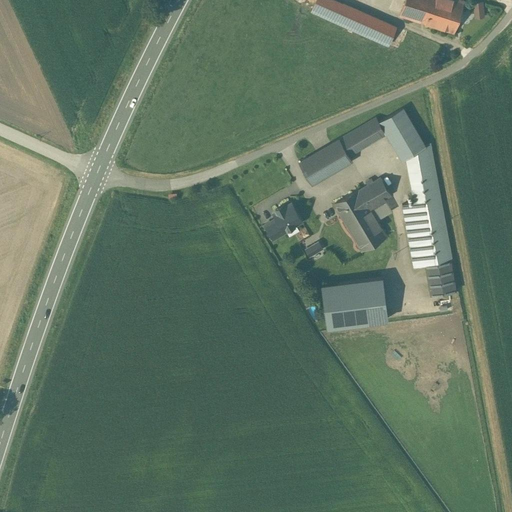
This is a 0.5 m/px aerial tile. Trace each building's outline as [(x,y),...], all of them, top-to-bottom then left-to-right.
[(395,25),(338,0),(314,0),(311,9),(387,43),(395,25)] [(462,0),(403,0),(399,12),(453,30),(463,0),(462,0)] [(481,1),(473,2),(474,12),(482,11),(481,1)] [(402,107),(378,121),(376,117),(339,138),(348,154),(386,131),(401,158),(406,155),(424,145),(402,107)] [(339,138),(299,161),(311,182),(351,159),(348,154),(339,138)] [(424,145),(406,155),(408,165),(407,166),(408,171),(432,167),(430,158),(428,143),(427,143),(424,145)] [(432,167),(408,171),(414,201),(401,203),(405,222),(417,220),(425,260),(448,256),(449,260),(452,259),(433,157),(430,158),(432,167)] [(380,176),(358,188),(369,206),(384,198),(385,197),(386,197),(391,194),(380,176)] [(358,188),(334,202),(361,248),(386,235),(376,218),(369,206),(358,188)] [(384,198),(369,206),(376,218),(391,209),(384,198)] [(285,229),(301,220),(291,203),(285,206),(284,204),(275,209),(277,211),(274,213),(276,217),(284,230),(285,229)] [(286,230),(285,229),(284,230),(276,217),(265,224),(273,237),(286,230)] [(417,220),(405,222),(413,266),(425,264),(425,260),(417,220)] [(318,241),(306,248),(309,254),(321,247),(318,241)] [(448,256),(425,260),(425,264),(431,294),(455,289),(449,260),(448,256)] [(382,276),(322,284),(327,325),(387,318),(382,276)]
